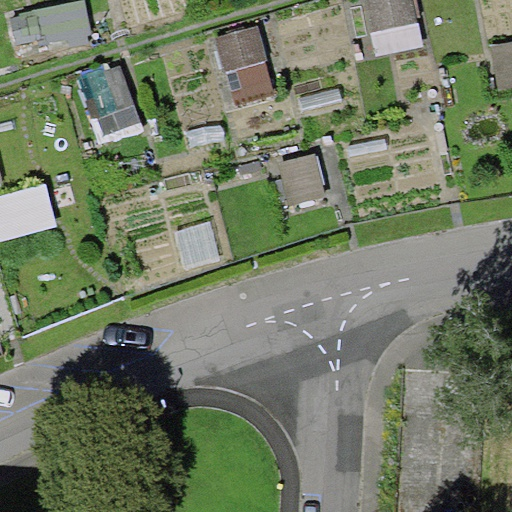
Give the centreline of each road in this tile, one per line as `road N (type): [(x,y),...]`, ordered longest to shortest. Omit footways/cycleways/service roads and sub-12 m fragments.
road 1 (residential): [(352,284),(54,386),(0,418)]
road 2 (residential): [(352,284),(340,511)]
road 3 (residential): [(511,266),(352,284)]
